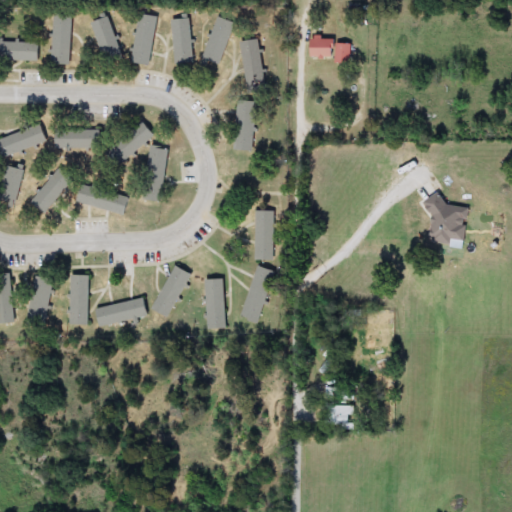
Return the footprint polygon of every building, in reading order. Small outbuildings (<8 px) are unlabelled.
[(71,66),(53,65),(55,13),(72,13),(71,66)] [(134,63),(142,13),(159,15),(151,66),(134,63)] [(124,57),(107,63),(94,22),(111,17),(124,57)] [(206,60),(218,17),(235,22),(222,65),(206,60)] [(194,64),(176,64),(175,19),(193,19),(194,64)] [(313,58),(313,38),(352,37),(352,62),(336,63),(335,58),(313,58)] [(243,41),(260,39),(266,90),(248,92),(243,41)] [(0,42),(40,43),(40,61),(0,61),(0,42)] [(238,151),(238,104),(255,104),(255,151),(238,151)] [(111,150),(141,121),(154,134),(125,163),(111,150)] [(0,157),(0,139),(44,127),(48,144),(0,157)] [(100,129),(100,149),(57,149),(57,129),(100,129)] [(170,149),(165,194),(147,192),(152,147),(170,149)] [(76,178),(46,215),(32,203),(62,167),(76,178)] [(132,193),(126,215),(80,203),(85,181),(132,193)] [(275,211),(274,261),(256,261),(257,211),(275,211)] [(192,273),(171,319),(154,311),(176,265),(192,273)] [(242,318),(257,265),(276,270),(261,323),(242,318)] [(47,325),(29,322),(37,276),(55,279),(47,325)] [(91,326),(73,326),(73,276),(91,276),(91,326)] [(227,329),(208,329),(208,280),(227,280),(227,329)] [(0,290),(14,290),(14,324),(0,324),(0,290)] [(102,327),(98,309),(146,299),(150,318),(102,327)]
